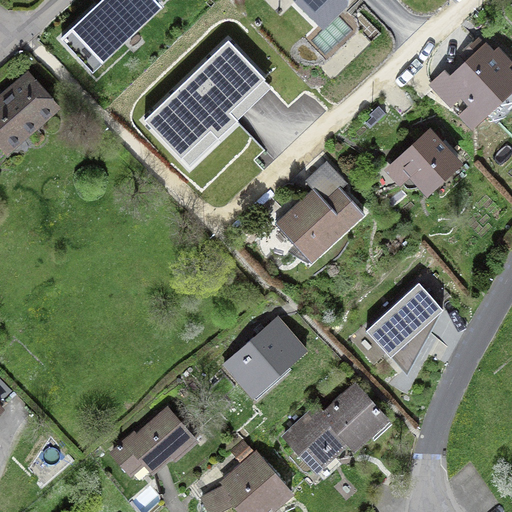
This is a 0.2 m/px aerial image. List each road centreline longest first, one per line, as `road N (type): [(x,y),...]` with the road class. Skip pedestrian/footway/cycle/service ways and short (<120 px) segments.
road 1 (residential): [(468,0),(215,222),(21,31)]
road 2 (residential): [(429,511),(427,456),(451,387),(511,278)]
